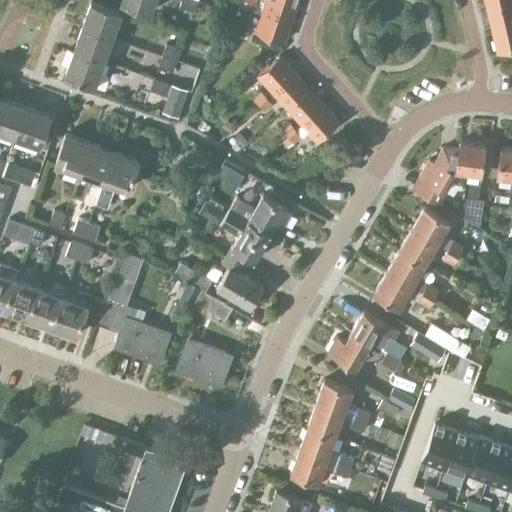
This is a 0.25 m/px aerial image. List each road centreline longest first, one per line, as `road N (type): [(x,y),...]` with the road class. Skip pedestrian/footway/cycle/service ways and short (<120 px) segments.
road 1 (residential): [(392,149),(291,319),(241,434)]
road 2 (residential): [(241,434),(0,349)]
road 3 (residential): [(320,0),(309,51),(392,149)]
